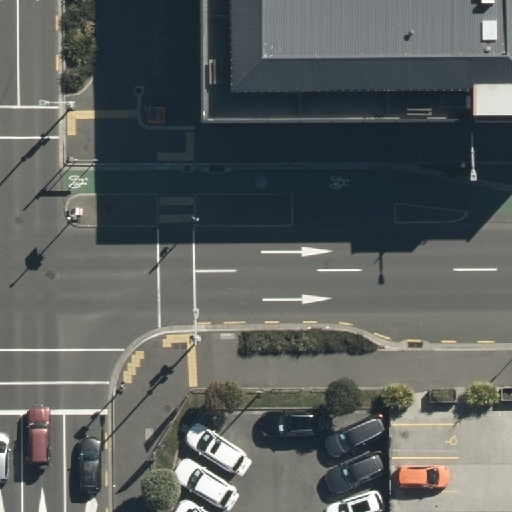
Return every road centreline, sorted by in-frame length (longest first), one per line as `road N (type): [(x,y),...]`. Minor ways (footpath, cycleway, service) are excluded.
road 1 (secondary): [(27,265),(511,270)]
road 2 (secondary): [(27,265),(10,0)]
road 3 (secondary): [(38,511),(27,265)]
